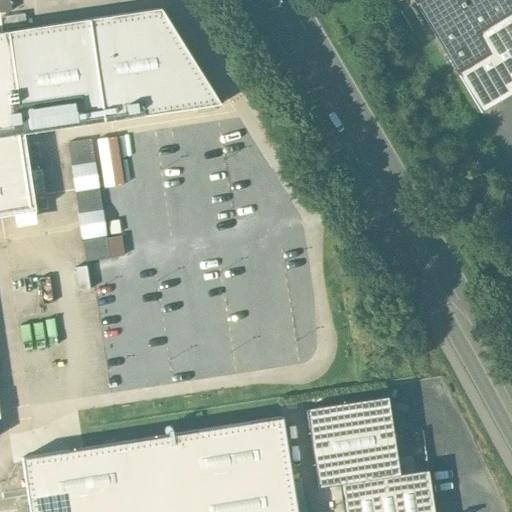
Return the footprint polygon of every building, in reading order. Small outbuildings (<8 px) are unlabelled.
[(511,0),(414,0),(481,112),(511,93),(511,15),(511,13),(511,12),(511,0)] [(160,8),(9,31),(24,132),(220,103),(160,8)] [(25,13),(1,17),(3,29),(27,25),(25,13)] [(0,216),(36,211),(24,132),(9,31),(0,32),(0,216)] [(95,162),(73,162),(73,187),(95,188),(95,162)] [(111,251),(99,206),(78,212),(90,257),(111,251)] [(388,396),(306,408),(318,486),(339,483),(400,474),(388,396)] [(297,511),(283,416),(22,457),(30,511),(297,511)] [(400,474),(339,483),(343,511),(434,511),(428,470),(400,474)]
